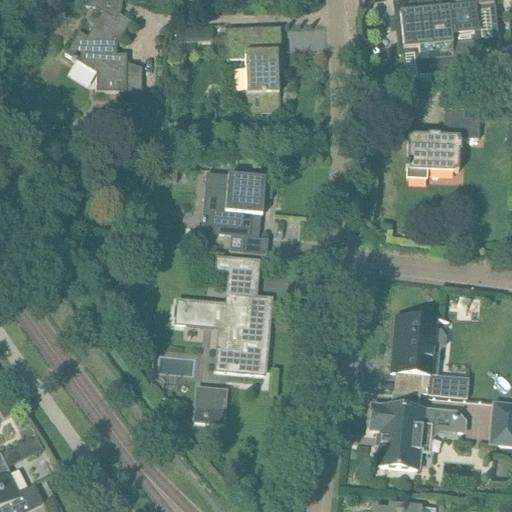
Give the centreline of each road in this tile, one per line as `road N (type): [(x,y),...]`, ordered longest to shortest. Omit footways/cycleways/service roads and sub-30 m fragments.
road 1 (secondary): [(178,511),(0,278)]
road 2 (residential): [(315,511),(338,246)]
road 3 (residential): [(338,246),(331,0)]
road 4 (residential): [(511,268),(338,246)]
